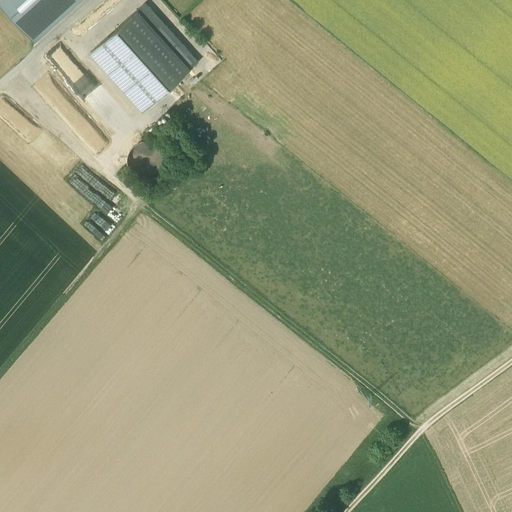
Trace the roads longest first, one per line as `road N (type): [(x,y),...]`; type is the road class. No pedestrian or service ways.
road 1 (track): [(421,429),(139,203)]
road 2 (track): [(511,365),(421,429),(343,511)]
road 3 (track): [(0,373),(139,203)]
road 4 (track): [(3,83),(139,203)]
